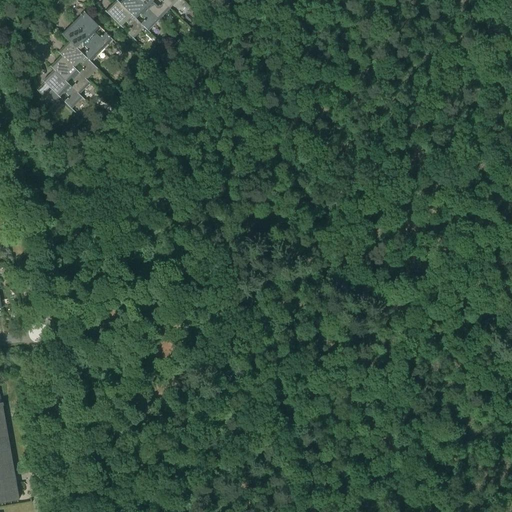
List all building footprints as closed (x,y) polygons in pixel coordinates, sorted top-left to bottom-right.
[(116,0),(105,11),(142,47),(153,36),(120,3),(117,0),(116,0)] [(139,0),(123,0),(120,3),(153,36),(156,39),(167,28),(139,0)] [(161,0),(139,0),(167,28),(178,17),(161,0)] [(161,0),(178,17),(189,5),(183,0),(161,0)] [(85,11),(74,23),(110,58),(121,47),(85,11)] [(74,23),(63,34),(70,41),(99,69),(110,58),(74,23)] [(99,69),(70,41),(59,52),(62,55),(95,88),(106,77),(99,69)] [(62,55),(51,67),(55,70),(87,102),(98,91),(95,88),(62,55)] [(87,102),(55,70),(43,81),(52,90),(47,94),(55,102),(60,97),(79,117),(91,106),(87,102)] [(134,72),(130,76),(135,81),(139,77),(134,72)] [(78,132),(72,126),(68,130),(73,134),(75,136),(76,135),(78,132)] [(0,511),(0,503),(19,500),(3,406),(4,406),(3,403),(0,403),(0,511)]
